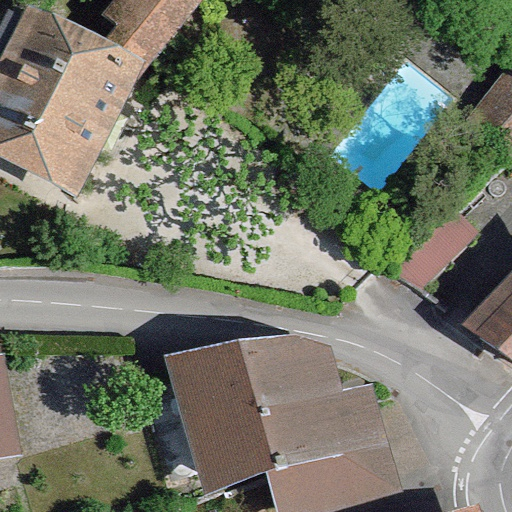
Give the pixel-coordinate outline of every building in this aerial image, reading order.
[(160,0),(136,31),(150,43),(123,76),(140,86),(145,87),(216,0),(160,0)] [(45,20),(36,35),(123,76),(150,43),(136,31),(117,54),(89,40),(45,20)] [(0,59),(0,102),(36,35),(18,25),(0,59)] [(36,35),(0,102),(0,157),(82,199),(140,86),(123,76),(36,35)] [(511,83),(476,126),(511,155),(511,83)] [(457,276),(446,265),(471,237),(456,222),(401,276),(434,300),(457,276)] [(511,312),(487,339),(511,357),(511,312)] [(280,487),(347,464),(372,453),(356,409),(342,413),(314,422),(296,368),(292,360),(260,366),(180,379),(215,485),(232,480),(276,473),(280,487)] [(328,372),(296,368),(314,422),(342,413),(328,372)] [(0,456),(13,454),(0,371),(0,456)] [(372,453),(347,464),(359,498),(384,489),(372,453)] [(319,511),(359,498),(347,464),(280,487),(289,511),(319,511)]
